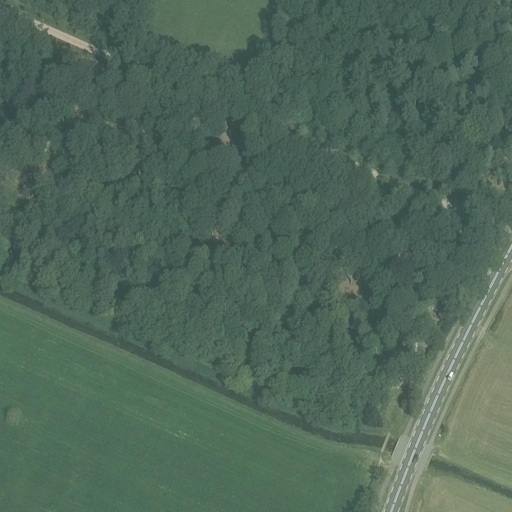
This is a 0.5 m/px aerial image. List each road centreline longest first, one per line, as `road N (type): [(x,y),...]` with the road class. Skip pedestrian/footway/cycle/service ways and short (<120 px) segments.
road 1 (track): [(488,224),(0,6)]
road 2 (primary): [(392,511),(445,378),(511,244)]
